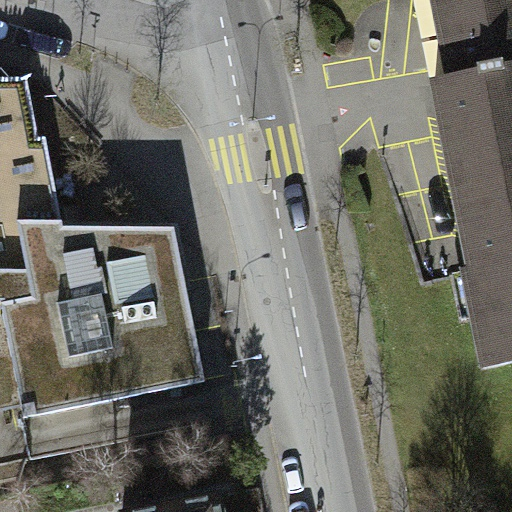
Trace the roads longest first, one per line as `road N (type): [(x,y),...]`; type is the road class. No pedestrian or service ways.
road 1 (residential): [(223,17),(329,511)]
road 2 (residential): [(223,17),(99,20),(20,0)]
